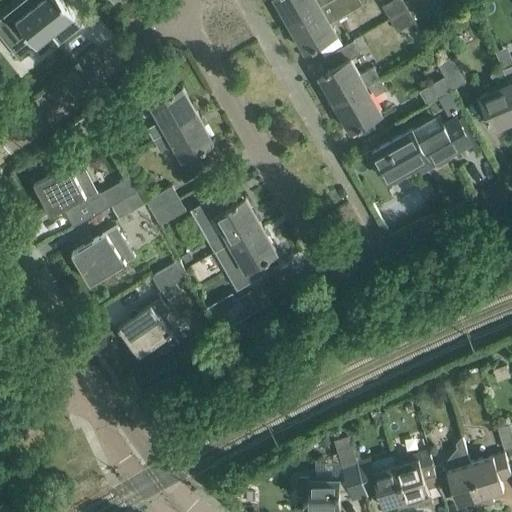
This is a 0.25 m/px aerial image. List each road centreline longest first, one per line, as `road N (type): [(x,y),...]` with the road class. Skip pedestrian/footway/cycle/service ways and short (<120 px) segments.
road 1 (residential): [(178,11),(322,258),(337,266),(386,254)]
road 2 (residential): [(386,254),(244,0)]
road 3 (residential): [(0,150),(178,11)]
road 4 (unclassified): [(89,387),(0,239)]
road 5 (unclassified): [(184,511),(89,387)]
road 6 (residential): [(386,254),(511,192)]
